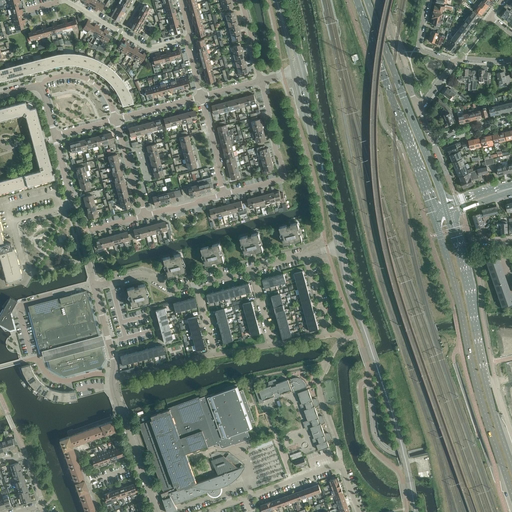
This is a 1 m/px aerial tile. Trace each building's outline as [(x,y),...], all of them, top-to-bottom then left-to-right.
[(92,9),(94,10),(100,1),(99,0),(94,0),(91,5),(94,6),(92,9)] [(228,9),(228,11),(232,10),(232,7),(231,3),(232,3),(231,0),(230,0),(221,3),(223,10),(228,9)] [(9,4),(10,9),(18,7),(18,4),(20,4),(20,1),(9,4)] [(100,1),(94,10),(97,12),(98,9),(101,11),(105,3),(100,1)] [(482,1),(479,5),(485,10),(486,10),(488,8),(487,8),(489,6),(482,1)] [(119,3),(116,7),(124,12),(125,10),(124,9),(126,7),(119,3)] [(445,6),(444,6),(435,4),(434,11),(442,13),(443,9),(444,9),(445,8),(452,9),(453,6),(445,5),(445,6)] [(142,7),(140,9),(149,14),(152,9),(148,7),(148,6),(147,5),(146,6),(144,5),(143,7),(142,7)] [(479,5),(476,10),(482,14),(482,15),(482,14),(483,14),(485,12),(484,11),(485,10),(479,5)] [(116,7),(113,12),(120,16),(122,14),(123,14),(124,12),(116,7)] [(140,12),(139,14),(146,18),(149,14),(140,9),(139,11),(140,12)] [(504,17),(506,19),(511,13),(507,9),(502,15),(503,17),(504,18),(504,17)] [(224,14),(226,21),(237,18),(236,15),(235,15),(233,12),(232,10),(228,11),(229,13),(224,14)] [(469,12),(468,14),(477,22),(480,18),(480,17),(480,16),(482,14),(476,10),(474,12),(473,11),(471,14),(469,12)] [(12,14),(13,20),(21,17),(20,15),(23,14),(22,11),(12,14)] [(120,16),(113,12),(110,17),(119,22),(120,19),(119,19),(120,16)] [(136,16),(135,18),(143,23),(146,18),(139,14),(137,17),(136,16)] [(468,17),(466,20),(474,26),(477,22),(468,14),(466,16),(468,17)] [(135,21),(133,24),(141,28),(143,23),(135,18),(134,21),(135,21)] [(226,21),(228,28),(237,26),(236,22),(237,22),(237,18),(226,21)] [(67,19),(64,20),(67,31),(72,30),(70,22),(67,22),(67,19)] [(83,29),(87,32),(92,25),(89,23),(91,21),(88,20),(83,29)] [(462,25),(462,26),(464,28),(465,27),(470,30),(471,29),(474,26),(466,20),(464,23),(462,21),(461,23),(462,25)] [(14,25),(16,30),(24,28),(23,25),(26,24),(25,22),(14,25)] [(56,22),(54,23),(57,34),(62,32),(60,24),(57,25),(56,22)] [(87,32),(92,35),(98,25),(96,24),(94,26),(92,25),(87,32)] [(141,28),(133,24),(132,26),(131,26),(130,28),(138,33),(141,28)] [(460,27),(458,30),(466,36),(468,33),(470,30),(465,27),(464,28),(462,26),(460,24),(459,26),(460,27)] [(46,25),(43,26),(46,37),(51,35),(49,27),(46,28),(46,25)] [(92,35),(97,37),(101,30),(98,29),(100,26),(98,25),(92,35)] [(435,43),(438,35),(441,27),(435,25),(434,28),(438,29),(437,32),(433,30),(429,40),(435,43)] [(228,28),(230,35),(240,32),(239,29),(238,29),(237,26),(228,28)] [(35,28),(33,29),(36,39),(41,38),(39,30),(36,31),(35,28)] [(97,37),(101,40),(107,30),(105,29),(103,32),(101,30),(97,37)] [(107,30),(101,40),(106,43),(108,40),(110,39),(110,37),(111,36),(108,34),(109,32),(107,30)] [(454,32),(453,33),(463,41),(466,36),(458,30),(456,33),(454,32)] [(240,32),(230,35),(232,42),(241,40),(240,36),(241,35),(240,32)] [(451,39),(458,45),(459,44),(460,45),(463,41),(453,33),(452,35),(453,36),(451,39)] [(438,35),(435,43),(437,43),(436,44),(439,45),(440,44),(441,45),(442,42),(443,42),(446,36),(442,34),(442,36),(438,35)] [(458,45),(451,39),(448,43),(450,45),(447,48),(453,52),(456,48),(457,48),(458,46),(458,45)] [(117,49),(122,52),(128,42),(125,41),(124,44),(119,41),(116,46),(118,48),(117,49)] [(122,52),(127,55),(131,48),(128,46),(130,44),(128,42),(122,52)] [(231,47),(233,54),(243,51),(242,48),(241,49),(240,45),(231,47)] [(127,55),(131,57),(137,48),(135,46),(133,49),(131,48),(127,55)] [(131,57),(136,60),(140,53),(138,52),(139,49),(137,48),(131,57)] [(170,50),(168,50),(171,61),(176,60),(174,52),(171,52),(170,50)] [(233,54),(234,61),(243,59),(242,55),(244,55),(243,51),(233,54)] [(140,53),(136,60),(141,63),(147,53),(144,52),(143,54),(140,53)] [(160,52),(157,53),(160,64),(165,63),(163,55),(160,55),(160,52)] [(52,56),(55,67),(59,66),(65,65),(69,65),(69,53),(63,53),(57,54),(52,56)] [(75,53),(69,53),(69,65),(73,65),(79,66),(83,67),(86,56),(81,54),(75,53)] [(52,56),(38,59),(41,71),(55,67),(52,56)] [(92,57),(86,56),(83,67),(87,68),(93,70),(97,72),(102,62),(97,60),(92,57)] [(38,59),(24,63),(27,74),(41,71),(38,59)] [(234,61),(236,68),(246,65),(246,62),(244,62),(243,59),(234,61)] [(105,78),(108,81),(116,73),(112,69),(107,65),(103,63),(102,62),(97,72),(98,73),(100,74),(105,78)] [(24,63),(10,67),(13,78),(27,74),(24,63)] [(246,65),(236,68),(238,75),(247,73),(246,69),(247,69),(246,65)] [(0,81),(13,78),(10,67),(0,69),(0,81)] [(471,80),(476,81),(477,71),(468,70),(469,69),(462,68),(462,73),(459,73),(459,80),(465,80),(465,77),(471,77),(471,80)] [(487,84),(491,84),(491,73),(485,73),(485,70),(479,69),(479,80),(484,81),(484,80),(488,80),(487,84)] [(511,82),(510,79),(509,75),(505,76),(504,71),(497,73),(498,77),(497,77),(500,87),(505,86),(504,85),(508,84),(510,92),(511,91),(511,87),(511,82)] [(115,89),(117,93),(127,87),(124,82),(120,77),(116,73),(108,81),(111,84),(115,89)] [(181,79),(176,80),(178,88),(181,88),(181,91),(184,90),(181,79)] [(171,82),(165,83),(167,91),(170,91),(171,93),(173,93),(171,82)] [(160,85),(155,86),(157,94),(160,93),(160,96),(163,95),(160,85)] [(127,87),(117,93),(119,96),(121,102),(122,106),(134,103),(132,97),(129,92),(127,87)] [(153,98),(150,87),(144,89),(145,93),(144,94),(144,95),(146,95),(146,97),(149,96),(150,99),(153,98)] [(453,95),(454,96),(457,93),(451,88),(450,89),(448,88),(443,93),(447,96),(450,99),(453,95)] [(448,123),(445,124),(446,127),(452,125),(451,124),(454,122),(452,117),(453,116),(450,109),(446,104),(440,99),(437,103),(444,108),(446,111),(447,110),(448,113),(444,115),(448,123)] [(33,142),(40,170),(0,181),(0,193),(55,179),(53,173),(55,173),(54,169),(52,164),(51,164),(44,139),(43,136),(36,107),(33,108),(32,105),(31,104),(29,103),(26,104),(25,101),(0,108),(0,120),(22,114),(24,116),(26,116),(33,142)] [(468,110),(469,113),(471,121),(473,120),(474,120),(476,120),(476,119),(477,119),(475,112),(474,109),(468,110)] [(251,118),(252,121),(253,127),(262,124),(261,119),(258,119),(257,116),(251,118)] [(500,141),(498,133),(496,134),(495,134),(493,134),(493,135),(492,135),(494,143),(498,142),(498,144),(501,143),(500,141)] [(256,137),(257,142),(258,142),(258,145),(265,144),(264,141),(266,140),(265,135),(256,137)] [(446,146),(447,147),(448,150),(447,150),(448,153),(449,152),(449,153),(458,150),(457,147),(461,145),(460,142),(457,143),(450,146),(449,145),(446,146)] [(268,148),(266,148),(262,149),(261,146),(256,148),(258,156),(261,155),(270,153),(268,148)] [(450,157),(452,161),(452,160),(453,161),(461,158),(460,154),(462,153),(461,151),(450,155),(451,157),(450,157)] [(453,162),(456,169),(465,165),(462,158),(453,162)] [(76,168),(77,174),(86,171),(89,170),(87,162),(83,163),(84,166),(78,167),(76,168)] [(264,166),(261,166),(263,174),(272,172),(271,170),(274,169),(273,163),(264,166)] [(465,165),(456,169),(456,170),(457,173),(458,173),(459,176),(458,176),(458,177),(469,172),(470,172),(476,170),(475,167),(472,168),(469,169),(469,170),(468,171),(466,165),(467,164),(465,165)] [(479,175),(477,169),(471,172),(460,177),(462,181),(461,181),(464,187),(469,185),(469,186),(473,185),(471,180),(474,179),(472,175),(473,175),(475,180),(479,178),(479,175)] [(209,182),(203,183),(205,192),(211,191),(210,188),(213,187),(212,181),(209,182)] [(279,191),(274,192),(276,201),(281,200),(282,203),(285,202),(283,193),(280,193),(279,191)] [(160,204),(158,195),(152,197),(149,198),(151,204),(154,203),(155,206),(160,204)] [(245,203),(247,209),(250,208),(255,207),(253,198),(247,199),(248,202),(245,203)] [(236,202),(238,211),(244,210),(247,209),(245,203),(242,203),(241,201),(236,202)] [(278,208),(280,211),(288,208),(286,202),(283,204),(284,206),(278,208)] [(496,207),(486,209),(482,210),(483,213),(480,214),(480,213),(473,216),(477,228),(484,225),(481,217),(498,213),(496,207)] [(218,217),(215,208),(210,209),(210,212),(207,213),(209,219),(212,218),(218,217)] [(0,264),(2,266),(8,285),(13,283),(13,280),(14,281),(23,278),(21,272),(20,272),(19,268),(20,268),(14,248),(11,238),(8,239),(2,235),(0,231),(2,230),(0,221),(0,264)] [(159,223),(162,232),(167,230),(170,229),(169,223),(166,224),(165,221),(159,223)] [(296,242),(303,240),(301,234),(299,234),(298,229),(300,228),(298,222),(291,224),(291,225),(287,226),(287,225),(280,227),(281,233),(283,233),(284,238),(283,239),(284,245),(292,243),(291,241),(295,240),(296,242)] [(507,232),(507,223),(496,223),(496,227),(501,227),(501,232),(507,232)] [(131,233),(132,239),(135,238),(135,239),(141,237),(139,228),(133,230),(134,232),(131,233)] [(122,233),(124,242),(129,240),(132,239),(131,233),(128,234),(127,231),(122,233)] [(252,234),(252,236),(248,237),(248,235),(241,237),(242,244),(244,243),(245,249),(244,249),(245,255),(252,253),(252,252),(256,251),(256,252),(263,250),(262,244),(260,244),(259,239),(260,239),(259,232),(252,234)] [(101,238),(95,240),(96,242),(93,243),(95,249),(98,249),(98,251),(104,250),(103,247),(101,238)] [(204,259),(206,266),(213,264),(213,262),(217,261),(217,263),(224,261),(223,255),(221,255),(220,250),(221,249),(220,243),(212,245),(213,246),(209,247),(209,246),(201,248),(203,254),(205,254),(206,259),(204,259)] [(165,270),(167,276),(174,274),(174,273),(178,272),(178,273),(185,271),(184,265),(182,265),(181,260),(182,260),(180,253),(173,255),(174,257),(170,258),(169,256),(162,258),(164,265),(165,264),(167,269),(165,270)] [(498,257),(487,261),(503,306),(509,304),(510,306),(511,305),(511,300),(511,301),(498,261),(499,260),(498,257)] [(130,300),(131,306),(138,305),(138,303),(142,302),(142,303),(149,302),(148,295),(146,296),(145,290),(146,290),(145,284),(138,285),(138,287),(134,288),(134,286),(127,288),(128,295),(130,294),(131,300),(130,300)] [(86,290),(28,306),(38,343),(41,354),(99,338),(86,290)] [(289,291),(282,293),(282,296),(284,295),(286,303),(292,301),(289,291)] [(17,301),(10,297),(0,314),(0,323),(10,329),(15,328),(10,313),(17,301)] [(171,334),(162,337),(164,342),(168,341),(169,343),(172,342),(171,340),(173,340),(171,334)] [(101,366),(105,359),(100,343),(47,357),(50,368),(64,376),(101,366)] [(162,345),(157,346),(159,355),(165,354),(164,351),(166,350),(165,347),(163,348),(162,345)] [(31,364),(21,367),(24,373),(32,370),(31,364)] [(35,374),(32,370),(24,373),(27,379),(35,374)] [(38,378),(35,374),(27,379),(30,384),(38,378)] [(41,382),(38,378),(30,384),(35,389),(41,382)] [(263,402),(263,401),(263,400),(274,396),(274,397),(276,397),(280,396),(281,394),(280,394),(291,390),(292,390),(298,393),(302,404),(301,406),(302,410),(304,410),(308,420),(305,422),(304,423),(306,429),(307,429),(311,428),(315,438),(314,439),(313,440),(315,444),(316,445),(317,445),(319,450),(329,447),(327,441),(331,440),(329,433),(325,435),(321,424),(325,422),(323,416),(319,417),(315,407),(319,405),(316,399),(312,400),(308,389),(307,389),(306,387),(308,386),(307,386),(306,386),(305,383),(303,381),(301,379),(298,378),(294,378),(291,379),(291,378),(290,378),(291,380),(289,381),(288,379),(277,383),(275,379),(269,382),(270,386),(260,390),(258,386),(254,387),(260,403),(263,402)] [(45,385),(41,382),(35,389),(40,393),(45,385)] [(50,388),(45,385),(40,393),(46,396),(50,388)] [(200,398),(199,398),(214,441),(218,440),(219,443),(220,446),(221,447),(222,447),(223,448),(224,448),(250,438),(247,430),(252,428),(251,423),(255,421),(243,390),(239,391),(238,386),(215,394),(215,393),(200,398)] [(54,390),(50,388),(46,396),(52,399),(54,390)] [(178,490),(169,493),(175,504),(187,500),(187,501),(196,498),(196,497),(195,497),(207,493),(206,492),(208,492),(210,494),(212,496),(215,496),(217,496),(219,494),(221,492),(221,489),(220,487),(224,485),(227,484),(232,481),(237,477),(242,471),(245,466),(239,468),(223,456),(212,461),(211,460),(219,475),(216,476),(197,483),(186,454),(208,446),(207,444),(212,442),(214,441),(199,398),(169,408),(170,409),(158,413),(151,416),(153,419),(139,424),(164,491),(177,486),(178,490)] [(115,430),(113,422),(112,421),(111,421),(101,425),(104,434),(115,430)] [(104,434),(101,425),(90,429),(94,438),(104,434)] [(94,438),(90,429),(79,432),(83,442),(94,438)] [(83,442),(79,432),(72,435),(69,436),(72,446),(76,445),(83,442)] [(72,446),(69,436),(60,440),(59,440),(63,451),(73,447),(72,446)] [(12,438),(6,440),(9,450),(12,450),(12,448),(15,448),(14,445),(17,444),(15,440),(15,438),(12,439),(12,438)] [(6,440),(0,442),(3,451),(6,450),(6,451),(9,450),(6,440)] [(110,450),(113,459),(118,457),(115,448),(116,448),(115,446),(113,447),(114,449),(110,450)] [(73,447),(63,451),(67,461),(77,458),(73,447)] [(115,448),(118,457),(123,455),(120,447),(116,448),(115,448)] [(104,452),(100,454),(104,462),(109,461),(105,452),(106,451),(106,449),(104,450),(104,452)] [(105,452),(109,461),(113,459),(110,450),(106,451),(105,452)] [(292,459),(303,455),(301,450),(291,455),(292,459)] [(94,454),(94,453),(90,455),(91,457),(94,466),(99,464),(96,455),(97,455),(96,453),(94,454)] [(300,466),(301,468),(304,466),(304,464),(306,463),(305,460),(307,460),(306,458),(304,458),(304,457),(295,461),(297,467),(300,466)] [(77,458),(67,461),(71,472),(81,469),(77,458)] [(9,465),(11,471),(22,468),(20,464),(19,464),(19,462),(9,465)] [(11,471),(13,476),(22,473),(22,472),(23,471),(22,468),(11,471)] [(81,469),(71,472),(75,483),(84,480),(81,469)] [(13,476),(14,482),(25,479),(24,475),(23,475),(22,473),(13,476)] [(330,486),(339,482),(338,477),(329,481),(330,485),(330,486)] [(14,482),(16,487),(25,484),(25,483),(26,482),(25,479),(14,482)] [(84,480),(75,483),(76,487),(78,491),(79,493),(88,490),(87,487),(86,483),(84,480)] [(332,490),(341,487),(339,482),(330,486),(330,485),(328,485),(329,487),(331,487),(332,490)] [(16,487),(18,493),(28,489),(27,486),(26,486),(25,484),(16,487)] [(134,486),(133,484),(128,485),(132,494),(130,495),(132,499),(134,498),(133,496),(139,494),(136,486),(134,486)] [(128,485),(124,487),(127,496),(130,495),(132,494),(128,485)] [(124,487),(119,489),(122,498),(121,498),(122,500),(124,499),(123,497),(127,496),(124,487)] [(334,495),(343,492),(341,487),(332,490),(333,494),(334,495)] [(18,493),(19,498),(29,495),(28,493),(29,493),(28,489),(18,493)] [(119,489),(114,491),(117,500),(121,498),(122,498),(119,489)] [(82,502),(83,505),(92,501),(91,499),(88,490),(79,493),(82,502)] [(114,491),(109,492),(112,501),(111,502),(112,504),(114,503),(113,501),(117,500),(114,491)] [(170,511),(177,508),(175,504),(169,493),(168,491),(161,494),(167,511),(170,511)] [(112,504),(111,502),(112,501),(109,492),(104,494),(108,505),(112,504)] [(336,500),(345,497),(343,492),(334,495),(333,494),(332,495),(332,497),(334,496),(336,500)] [(3,498),(6,507),(8,507),(8,508),(11,507),(7,495),(3,496),(3,498)] [(29,495),(19,498),(21,504),(32,501),(30,497),(29,497),(29,495)] [(337,505),(346,502),(345,497),(336,500),(337,504),(337,505)] [(83,505),(85,511),(95,511),(96,511),(92,501),(83,505)] [(270,502),(266,503),(268,511),(267,511),(271,511),(274,511),(273,509),(270,502)] [(339,510),(348,506),(346,502),(337,505),(337,504),(335,504),(336,507),(338,506),(339,510)]
